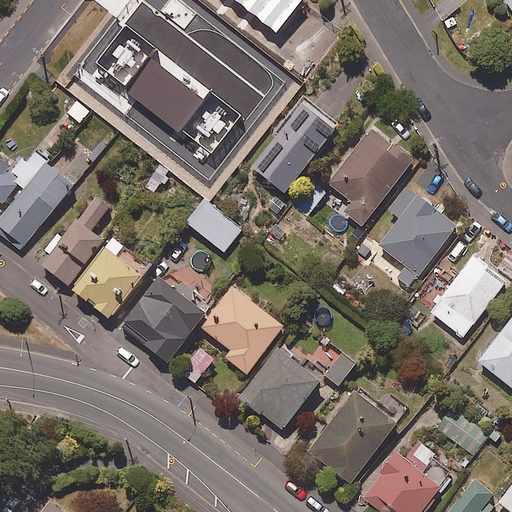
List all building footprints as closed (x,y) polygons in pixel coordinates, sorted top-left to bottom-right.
[(295,0),(238,0),(273,27),(274,26),(278,29),(296,6),(293,4),(295,0)] [(342,125),(310,99),(255,168),(287,194),(342,125)] [(91,112),(78,102),(68,114),(81,125),(91,112)] [(73,138),(58,126),(39,149),(54,161),(73,138)] [(415,162),(373,129),(327,187),(344,200),(339,206),(365,226),(415,162)] [(0,157),(0,201),(4,204),(19,185),(26,191),(0,222),(0,225),(26,247),(76,186),(33,150),(15,170),(0,157)] [(325,195),(315,186),(296,208),(306,217),(325,195)] [(460,227),(409,187),(390,212),(401,221),(381,246),(406,265),(396,278),(411,290),(460,227)] [(51,253),(55,256),(46,267),(71,287),(107,241),(97,233),(117,207),(102,196),(68,239),(64,235),(51,253)] [(245,231),(208,199),(188,223),(224,254),(245,231)] [(112,319),(146,278),(121,257),(128,249),(117,240),(76,290),(112,319)] [(511,251),(499,267),(511,277),(511,251)] [(510,282),(478,257),(433,313),(464,339),(510,282)] [(199,295),(168,271),(125,328),(171,364),(209,314),(193,302),(199,295)] [(286,327),(236,288),(204,328),(223,343),(217,350),(249,375),(286,327)] [(511,324),(481,362),(511,386),(511,324)] [(218,360),(201,347),(182,370),(199,383),(218,360)] [(325,382),(284,349),(244,398),(285,431),(325,382)] [(359,364),(346,354),(328,377),(341,387),(359,364)] [(401,425),(361,392),(313,452),(353,484),(401,425)] [(491,436),(474,423),(458,444),(475,457),(491,436)] [(425,511),(456,476),(422,447),(411,461),(403,454),(366,498),(382,511),(425,511)] [(485,511),(499,496),(479,480),(453,511),(485,511)] [(511,489),(501,502),(511,511),(511,489)] [(66,511),(54,502),(46,511),(66,511)]
